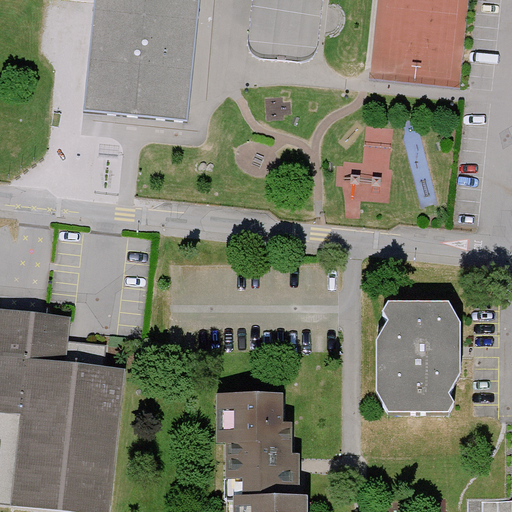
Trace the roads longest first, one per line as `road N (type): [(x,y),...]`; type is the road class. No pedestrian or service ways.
road 1 (residential): [(511,251),(0,199)]
road 2 (unknown): [(363,251),(357,471)]
